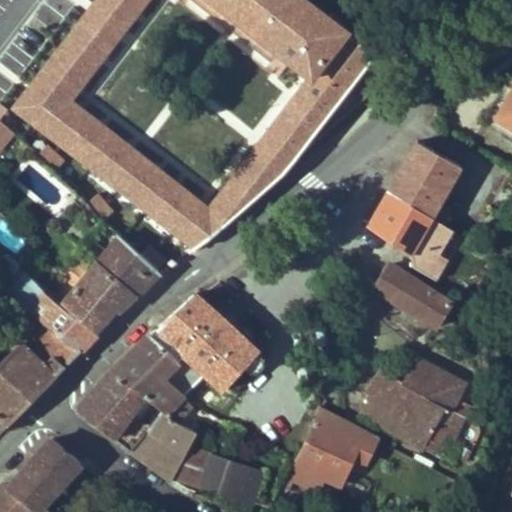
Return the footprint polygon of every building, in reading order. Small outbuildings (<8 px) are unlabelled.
[(306,0),(99,0),(17,106),(90,164),(114,133),(70,100),(147,0),(216,0),(313,76),(210,209),(162,171),(139,202),(197,247),(214,235),(284,174),(306,147),(378,54),(306,0)] [(511,95),(511,84),(509,83),(495,105),(486,120),(511,135),(511,124),(499,117),(511,95)] [(511,95),(499,117),(511,124),(511,95)] [(0,154),(18,134),(0,119),(0,154)] [(435,216),(464,165),(420,140),(407,161),(412,164),(406,175),(401,172),(391,189),(435,216)] [(406,175),(412,164),(407,161),(401,172),(406,175)] [(439,253),(454,227),(435,216),(391,189),(369,227),(411,255),(414,267),(436,281),(448,258),(439,253)] [(72,295),(64,304),(94,331),(95,330),(90,325),(96,318),(102,323),(118,306),(121,308),(135,295),(136,296),(160,272),(120,236),(72,295)] [(32,278),(43,266),(35,258),(24,271),(32,278)] [(452,304),(389,265),(374,288),(437,327),(452,304)] [(29,310),(82,348),(96,333),(94,331),(64,304),(51,295),(45,291),(32,278),(24,271),(6,292),(29,310)] [(64,304),(72,295),(59,285),(51,295),(64,304)] [(195,293),(150,334),(179,360),(163,376),(183,395),(206,372),(225,389),(259,352),(195,293)] [(65,365),(82,348),(29,310),(9,335),(19,344),(0,363),(0,432),(9,424),(9,425),(57,376),(56,375),(65,365)] [(95,330),(102,323),(96,318),(90,325),(95,330)] [(150,334),(134,349),(112,371),(146,395),(164,410),(175,420),(191,403),(183,395),(163,376),(179,360),(150,334)] [(469,418),(475,406),(458,398),(465,382),(415,358),(408,370),(402,381),(465,416),(469,418)] [(402,381),(380,368),(365,391),(372,395),(361,411),(425,447),(426,445),(435,449),(445,431),(457,437),(465,416),(402,381)] [(146,395),(112,371),(95,391),(79,410),(114,438),(132,451),(151,427),(132,413),(146,395)] [(305,440),(294,462),(287,474),(293,476),(296,478),(297,476),(319,487),(325,477),(341,484),(354,455),(366,462),(376,439),(317,408),(305,440)] [(188,446),(196,431),(175,420),(164,410),(151,427),(132,451),(150,464),(171,479),(174,475),(188,446)] [(36,511),(37,511),(82,462),(53,438),(35,459),(10,487),(36,511)] [(202,484),(211,454),(188,446),(174,475),(202,484)] [(467,461),(472,449),(463,446),(459,458),(467,461)] [(240,497),(249,467),(211,454),(202,484),(240,497)] [(254,502),(263,472),(249,467),(240,497),(254,502)] [(293,476),(287,474),(282,484),(287,487),(293,476)] [(0,511),(36,511),(10,487),(6,483),(0,488),(0,511)]
